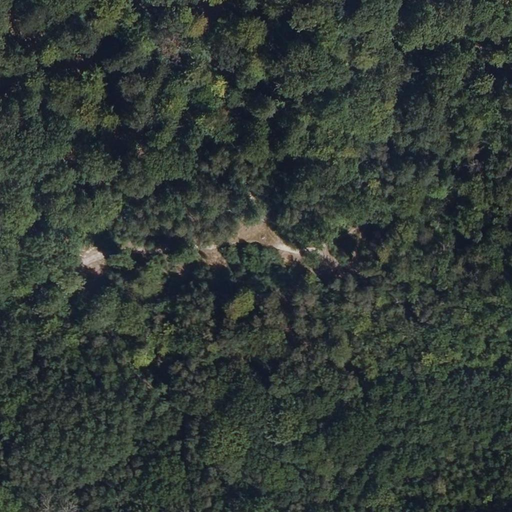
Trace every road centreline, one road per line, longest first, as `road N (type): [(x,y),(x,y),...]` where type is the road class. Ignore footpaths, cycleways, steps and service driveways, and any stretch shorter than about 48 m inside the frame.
road 1 (track): [(356,379),(343,297),(347,272),(399,133),(444,74),(472,59),(511,64)]
road 2 (unknown): [(511,362),(356,379)]
road 3 (track): [(319,511),(345,441),(356,379)]
